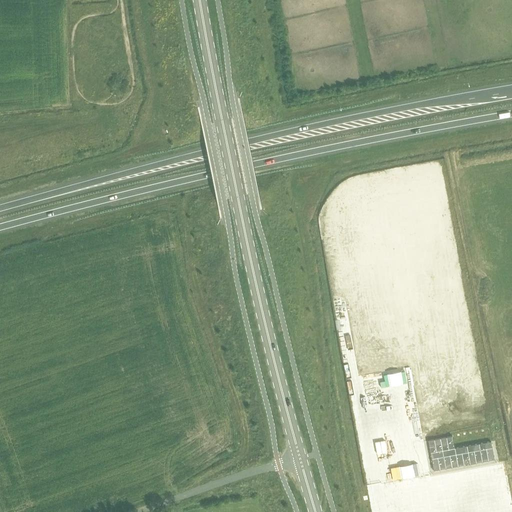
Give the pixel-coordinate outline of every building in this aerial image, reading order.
[(116,17),(141,16),(139,0),(136,0),(115,1),(116,17)] [(93,11),(94,18),(104,17),(103,10),(93,11)] [(95,18),(97,50),(116,50),(115,17),(95,18)] [(151,49),(153,84),(166,83),(166,86),(185,85),(183,58),(181,59),(180,48),(151,49)] [(98,82),(123,81),(122,74),(98,74),(98,82)] [(70,79),(71,98),(78,98),(78,79),(70,79)] [(102,104),(126,103),(125,82),(101,83),(102,104)] [(433,471),(494,460),(491,441),(454,448),(452,436),(428,440),(431,459),(430,459),(431,461),(432,461),(433,471)]
